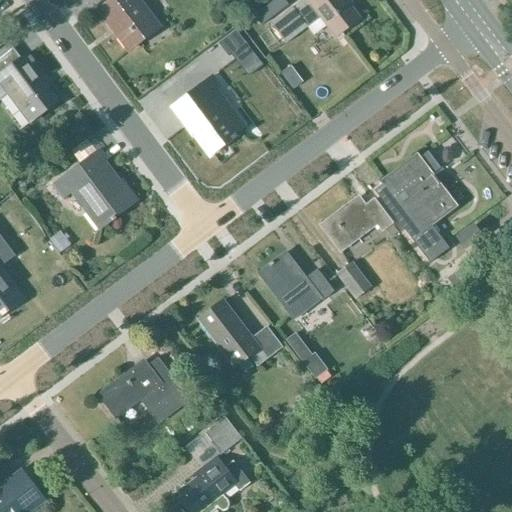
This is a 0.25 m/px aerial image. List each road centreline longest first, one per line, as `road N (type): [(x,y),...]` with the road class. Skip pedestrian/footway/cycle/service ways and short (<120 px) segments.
road 1 (residential): [(206,227),(442,45)]
road 2 (residential): [(206,227),(34,0)]
road 3 (residential): [(9,377),(206,227)]
road 4 (residential): [(114,511),(9,377)]
